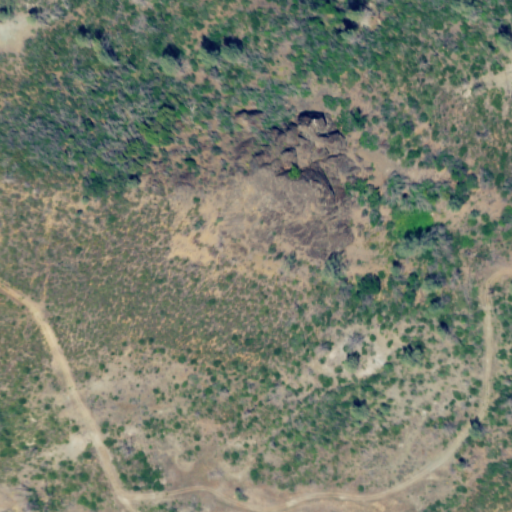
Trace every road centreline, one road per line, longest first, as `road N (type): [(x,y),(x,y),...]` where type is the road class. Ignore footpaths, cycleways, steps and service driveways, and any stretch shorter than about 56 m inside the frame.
road 1 (residential): [(0,275),(46,319),(139,511)]
road 2 (residential): [(0,181),(89,205),(190,189)]
